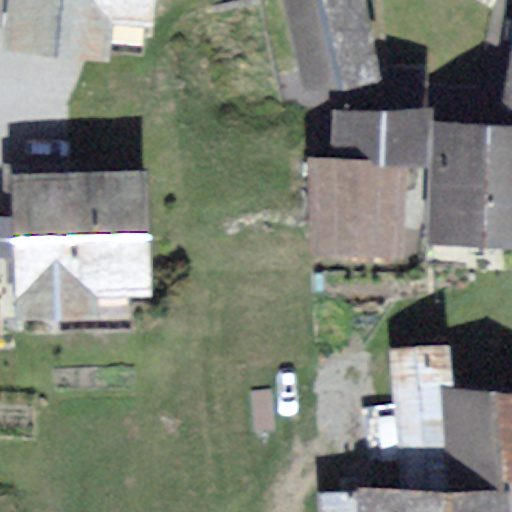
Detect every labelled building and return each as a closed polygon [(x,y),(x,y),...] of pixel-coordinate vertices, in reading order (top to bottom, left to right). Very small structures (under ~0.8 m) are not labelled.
[(17,0),(13,37),(112,47),(114,26),(132,28),(133,12),(151,13),(152,0),(17,0)] [(374,66),(365,0),(298,0),(308,75),(374,66)] [(423,111),(339,112),(340,158),(399,157),(423,157),(423,111)] [(511,126),(442,123),(437,227),(511,230),(511,126)] [(399,240),(399,157),(340,158),(319,158),(319,241),(399,240)] [(156,176),(19,179),(23,313),(105,311),(104,294),(159,292),(156,176)] [(0,239),(16,239),(15,204),(0,204),(0,239)] [(511,396),(450,398),(449,349),(400,350),(403,474),(511,471),(511,396)] [(359,490),(328,492),(329,511),(503,511),(502,483),(359,490)]
